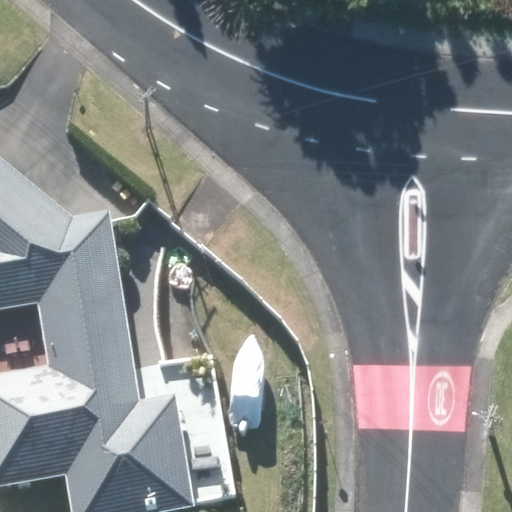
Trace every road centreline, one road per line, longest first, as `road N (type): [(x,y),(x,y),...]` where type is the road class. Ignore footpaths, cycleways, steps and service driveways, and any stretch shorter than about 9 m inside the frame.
road 1 (residential): [(387,511),(406,112)]
road 2 (residential): [(406,112),(212,51),(137,0)]
